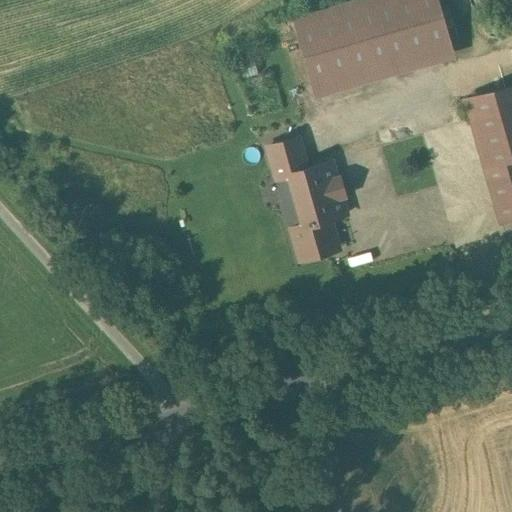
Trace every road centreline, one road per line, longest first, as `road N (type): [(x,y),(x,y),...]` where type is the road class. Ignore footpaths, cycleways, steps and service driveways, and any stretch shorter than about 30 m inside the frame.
road 1 (unclassified): [(511,312),(178,417)]
road 2 (track): [(178,417),(154,362),(0,192)]
road 3 (unclassified): [(178,417),(0,468)]
